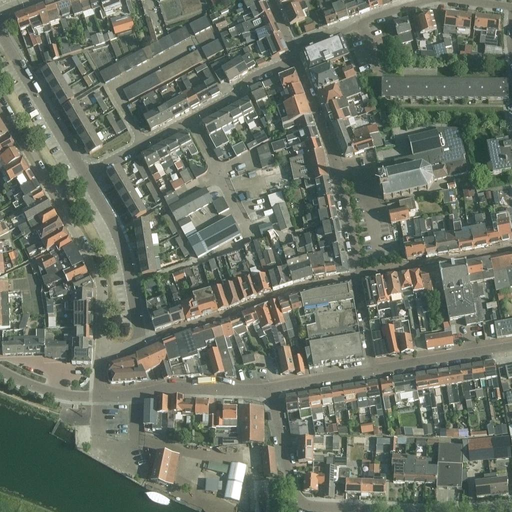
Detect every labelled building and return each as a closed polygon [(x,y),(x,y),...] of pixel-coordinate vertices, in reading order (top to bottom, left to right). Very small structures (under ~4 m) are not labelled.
[(69,0),(57,0),(54,2),(59,19),(60,22),(63,32),(69,30),(65,17),(69,16),(70,20),(75,18),(74,17),(69,0)] [(78,0),(69,0),(74,17),(83,14),(82,12),(78,0)] [(88,0),(78,0),(82,12),(92,9),(88,0)] [(88,0),(92,9),(92,10),(100,7),(101,12),(99,13),(102,20),(106,18),(105,15),(105,13),(99,0),(88,0)] [(119,0),(99,0),(105,13),(112,10),(112,11),(122,7),(119,0)] [(264,0),(245,0),(248,7),(241,10),(242,13),(250,10),(265,3),(264,0)] [(290,0),(280,4),(280,5),(281,5),(284,12),(290,26),(305,20),(301,12),(307,10),(303,0),(290,0)] [(331,5),(338,22),(348,18),(341,0),(337,0),(338,1),(340,0),(341,4),(332,7),(331,5)] [(346,0),(341,0),(348,18),(359,14),(354,0),(353,0),(351,0),(347,2),(346,0)] [(354,0),(359,14),(370,10),(366,0),(354,0)] [(382,6),(379,0),(366,0),(370,10),(382,6)] [(44,6),(43,6),(49,25),(60,22),(59,19),(54,2),(43,5),(44,6)] [(235,28),(270,13),(265,3),(250,10),(252,15),(244,18),(244,20),(237,23),(239,26),(235,28)] [(338,22),(331,5),(329,6),(330,8),(321,11),(327,26),(338,22)] [(43,6),(35,9),(42,27),(42,28),(44,34),(50,32),(48,25),(49,25),(43,6)] [(35,9),(25,12),(37,45),(41,44),(36,30),(42,28),(42,27),(35,9)] [(320,10),(315,12),(319,23),(324,21),(320,10)] [(37,45),(25,12),(15,16),(20,32),(26,29),(33,47),(37,45)] [(220,19),(217,13),(210,17),(212,22),(220,19)] [(270,13),(235,28),(239,36),(242,35),(244,40),(256,35),(259,43),(265,40),(280,34),(270,13)] [(446,13),(444,33),(449,34),(449,28),(457,29),(459,14),(446,13)] [(134,29),(130,14),(116,18),(121,33),(134,29)] [(420,35),(437,31),(432,14),(423,16),(424,18),(416,20),(420,35)] [(459,14),(457,29),(466,30),(465,36),(470,37),(472,16),(459,14)] [(206,30),(211,28),(206,17),(200,20),(206,30)] [(480,44),(485,45),(487,31),(488,18),(476,17),(474,32),(484,33),(483,37),(481,36),(480,44)] [(487,31),(485,45),(485,47),(497,49),(498,43),(494,42),(496,32),(499,32),(500,20),(488,18),(487,31)] [(151,19),(146,20),(152,44),(157,42),(151,19)] [(195,23),(200,33),(206,30),(200,20),(195,23)] [(404,35),(410,33),(407,20),(394,24),(402,49),(408,48),(404,35)] [(200,33),(195,23),(189,26),(195,36),(200,33)] [(185,28),(180,31),(185,41),(190,38),(185,28)] [(180,31),(174,33),(180,44),(185,41),(180,31)] [(112,33),(103,37),(105,43),(114,40),(112,33)] [(174,33),(169,36),(175,47),(180,44),(174,33)] [(93,47),(105,44),(102,34),(90,38),(93,47)] [(262,55),(269,51),(272,58),(288,52),(282,41),(280,34),(265,40),(268,47),(267,47),(260,50),(262,55)] [(169,36),(164,39),(169,49),(175,47),(169,36)] [(348,57),(341,37),(328,42),(329,45),(315,50),(314,47),(301,52),(309,72),(348,57)] [(65,38),(60,40),(63,51),(60,52),(62,57),(70,54),(65,38)] [(65,38),(70,54),(81,50),(79,45),(69,49),(65,38)] [(164,39),(158,42),(164,52),(169,49),(164,39)] [(471,53),(473,42),(463,40),(462,49),(468,49),(468,53),(471,53)] [(212,44),(218,54),(223,51),(218,41),(212,44)] [(158,42),(153,45),(159,55),(164,52),(158,42)] [(212,44),(207,46),(212,57),(218,54),(212,44)] [(448,59),(445,48),(444,44),(433,47),(436,58),(448,59)] [(153,45),(148,48),(153,58),(159,55),(153,45)] [(55,46),(49,48),(53,60),(59,58),(55,46)] [(212,57),(207,46),(201,49),(207,60),(212,57)] [(148,48),(142,50),(148,61),(153,58),(148,48)] [(142,50),(137,54),(142,64),(148,61),(142,50)] [(197,51),(192,54),(198,65),(203,62),(197,51)] [(137,54),(131,56),(137,67),(142,64),(137,54)] [(192,54),(187,57),(192,67),(198,65),(192,54)] [(481,56),(471,54),(470,61),(481,62),(481,56)] [(131,56),(126,59),(132,70),(137,67),(131,56)] [(71,59),(76,68),(81,65),(76,57),(71,59)] [(187,57),(181,59),(187,70),(192,67),(187,57)] [(310,74),(314,83),(318,92),(355,78),(348,57),(343,59),(347,71),(340,73),(339,70),(333,72),(330,65),(310,74)] [(126,59),(121,62),(127,72),(132,70),(126,59)] [(181,59),(176,62),(182,73),(187,70),(181,59)] [(228,59),(224,61),(235,80),(248,72),(241,59),(231,64),(228,59)] [(258,67),(266,63),(264,59),(256,62),(258,67)] [(235,80),(224,61),(227,67),(222,70),(218,62),(210,67),(220,84),(227,80),(229,83),(235,80)] [(121,62),(116,65),(121,75),(127,72),(121,62)] [(176,62),(171,65),(176,76),(182,73),(176,62)] [(81,65),(76,68),(82,77),(86,74),(81,65)] [(116,65),(110,68),(116,78),(121,75),(116,65)] [(171,65),(165,68),(171,79),(176,76),(171,65)] [(41,73),(48,85),(61,77),(54,66),(41,73)] [(197,75),(207,69),(205,66),(195,71),(197,75)] [(110,68),(105,71),(111,81),(116,78),(110,68)] [(165,68),(160,71),(166,81),(171,79),(165,68)] [(208,83),(193,91),(201,105),(221,94),(208,70),(203,73),(208,83)] [(294,70),(279,77),(262,84),(264,90),(281,83),(284,91),(300,85),(294,70)] [(111,81),(105,71),(100,73),(105,84),(111,81)] [(160,71),(155,74),(161,84),(166,81),(160,71)] [(155,74),(150,76),(155,87),(161,84),(155,74)] [(150,76),(144,79),(150,90),(155,87),(150,76)] [(188,91),(182,94),(190,110),(201,105),(193,91),(185,76),(181,78),(188,91)] [(61,77),(48,85),(54,96),(67,88),(61,77)] [(88,88),(92,85),(88,77),(83,79),(88,88)] [(355,78),(318,92),(320,97),(324,108),(346,100),(361,95),(355,78)] [(144,79),(139,82),(145,93),(150,90),(144,79)] [(139,82),(134,85),(139,96),(145,93),(139,82)] [(134,85),(128,88),(134,98),(139,96),(134,85)] [(257,107),(260,112),(262,112),(266,110),(262,102),(267,99),(260,85),(249,90),(257,107)] [(281,106),(284,105),(286,104),(285,104),(286,103),(286,104),(288,103),(288,104),(304,97),(300,85),(284,91),(280,93),(282,100),(279,102),(281,106)] [(67,88),(54,96),(61,107),(74,99),(67,88)] [(134,98),(128,88),(123,91),(129,101),(134,98)] [(162,126),(154,109),(149,101),(155,98),(153,93),(140,99),(149,116),(143,118),(150,132),(162,126)] [(93,96),(98,105),(103,102),(98,94),(93,96)] [(173,103),(167,106),(174,119),(190,110),(182,94),(181,95),(181,94),(171,100),(173,103)] [(364,105),(365,105),(370,103),(368,96),(362,98),(364,105)] [(281,122),(282,126),(311,117),(304,97),(288,104),(288,103),(286,104),(286,103),(285,104),(286,104),(284,105),(289,119),(281,122)] [(247,99),(236,105),(243,118),(248,116),(249,117),(255,114),(247,99)] [(346,100),(324,108),(328,116),(349,109),(346,100)] [(103,102),(98,105),(103,113),(108,111),(103,102)] [(63,110),(70,122),(83,114),(76,103),(63,110)] [(236,105),(225,111),(233,126),(239,123),(238,121),(243,118),(236,105)] [(159,106),(154,109),(162,126),(174,119),(167,106),(161,109),(159,106)] [(349,109),(328,116),(332,126),(333,126),(348,120),(353,119),(349,109)] [(225,111),(214,117),(221,130),(226,128),(227,129),(233,126),(225,111)] [(83,114),(70,122),(76,133),(89,125),(83,114)] [(106,118),(111,127),(116,124),(111,115),(106,118)] [(267,124),(274,122),(272,116),(265,118),(267,124)] [(202,124),(209,137),(216,150),(214,151),(218,159),(223,156),(219,149),(229,144),(221,130),(214,117),(202,124)] [(311,117),(282,126),(284,131),(297,126),(299,133),(315,128),(311,117)] [(256,131),(262,128),(258,120),(252,124),(256,131)] [(348,120),(333,126),(345,158),(354,155),(350,142),(355,141),(352,133),(348,120)] [(0,140),(8,136),(0,122),(0,140)] [(116,124),(111,127),(117,135),(121,133),(116,124)] [(89,125),(76,133),(83,144),(96,136),(89,125)] [(377,125),(352,133),(355,141),(350,142),(354,155),(355,155),(383,147),(377,125)] [(315,128),(299,133),(292,135),(294,140),(301,138),(303,144),(318,139),(315,128)] [(378,175),(377,175),(379,183),(378,184),(380,192),(381,192),(383,200),(386,200),(428,190),(434,182),(447,178),(447,179),(467,174),(464,161),(465,160),(464,156),(465,156),(458,129),(435,129),(436,132),(408,139),(412,157),(393,161),(396,170),(378,175)] [(186,132),(174,139),(181,152),(187,149),(192,158),(198,154),(186,132)] [(8,136),(0,140),(0,158),(16,149),(8,136)] [(96,136),(83,144),(89,155),(102,147),(96,136)] [(174,139),(163,145),(170,157),(173,163),(178,160),(175,154),(180,151),(181,152),(174,139)] [(289,160),(290,161),(322,151),(318,139),(303,144),(292,148),(293,152),(303,150),(305,156),(289,160)] [(249,151),(258,146),(255,142),(247,146),(249,151)] [(242,143),(231,149),(236,157),(247,152),(242,143)] [(257,150),(259,156),(270,153),(268,144),(257,150)] [(163,145),(152,150),(161,166),(166,164),(164,160),(170,157),(163,145)] [(282,151),(280,145),(271,148),(273,154),(282,151)] [(0,172),(22,159),(16,149),(0,159),(0,172)] [(161,166),(152,150),(141,156),(149,172),(155,168),(158,174),(163,171),(159,164),(161,166)] [(322,151),(290,161),(294,181),(304,179),(308,178),(309,183),(328,179),(322,151)] [(270,153),(259,156),(261,162),(272,159),(270,153)] [(30,172),(22,159),(0,172),(4,179),(7,177),(11,183),(30,172)] [(272,159),(261,162),(263,168),(274,165),(272,159)] [(134,163),(139,172),(143,170),(138,161),(134,163)] [(180,162),(174,165),(178,172),(183,169),(180,162)] [(205,174),(203,169),(197,171),(195,166),(189,169),(195,181),(204,176),(205,174)] [(107,175),(114,187),(127,179),(120,168),(107,175)] [(143,170),(139,172),(143,181),(148,179),(143,170)] [(186,171),(179,175),(182,179),(185,185),(192,182),(186,171)] [(30,172),(11,183),(3,187),(7,194),(11,191),(10,190),(17,186),(16,184),(18,183),(21,189),(35,181),(30,172)] [(159,191),(165,188),(162,182),(162,181),(158,174),(152,177),(156,185),(159,191)] [(308,178),(304,179),(306,189),(317,187),(319,199),(332,197),(328,179),(309,183),(308,178)] [(127,179),(114,187),(120,198),(133,190),(127,179)] [(172,181),(169,183),(174,191),(185,185),(182,179),(174,184),(172,181)] [(13,199),(16,204),(41,190),(35,181),(21,189),(20,190),(23,194),(13,199)] [(146,186),(151,195),(155,192),(150,184),(146,186)] [(471,184),(462,186),(464,199),(474,197),(471,184)] [(180,203),(169,208),(176,222),(213,203),(206,189),(180,203)] [(301,199),(299,189),(292,191),(295,201),(301,199)] [(41,190),(16,204),(13,205),(15,210),(25,205),(27,209),(46,200),(41,190)] [(133,190),(120,198),(127,209),(139,201),(133,190)] [(174,191),(163,197),(166,203),(177,197),(174,191)] [(450,204),(448,191),(430,194),(431,199),(442,197),(444,205),(450,204)] [(10,192),(5,195),(8,201),(14,198),(10,192)] [(155,192),(151,195),(155,204),(160,201),(155,192)] [(177,197),(166,203),(169,208),(180,203),(177,197)] [(216,209),(226,204),(223,198),(213,203),(216,209)] [(333,198),(318,201),(312,202),(313,208),(319,207),(320,212),(335,209),(333,198)] [(408,213),(416,211),(414,199),(399,203),(400,210),(389,213),(391,224),(409,220),(408,213)] [(21,212),(27,222),(52,209),(46,200),(27,209),(21,212)] [(139,201),(127,209),(133,220),(146,213),(139,201)] [(219,215),(229,210),(226,204),(216,209),(219,215)] [(280,232),(292,228),(284,205),(273,209),(280,232)] [(18,228),(24,239),(32,233),(36,231),(57,219),(52,209),(27,222),(28,224),(18,228)] [(335,209),(320,212),(313,214),(307,215),(308,217),(306,217),(307,222),(312,221),(312,219),(319,218),(321,224),(338,221),(335,209)] [(163,218),(168,227),(172,224),(167,215),(163,218)] [(484,215),(481,216),(482,223),(484,227),(487,246),(499,244),(496,228),(488,229),(486,222),(485,222),(484,215)] [(457,216),(452,217),(455,240),(457,240),(459,252),(474,249),(469,230),(468,228),(461,229),(460,224),(459,224),(457,216)] [(469,228),(468,228),(469,230),(474,249),(488,247),(487,246),(484,227),(482,223),(481,216),(477,217),(479,228),(470,230),(469,228)] [(451,233),(445,234),(448,254),(459,252),(457,240),(455,240),(452,217),(449,217),(451,233)] [(198,259),(240,236),(231,218),(188,240),(198,259)] [(496,228),(499,244),(511,241),(507,218),(496,220),(497,226),(496,227),(496,228)] [(57,219),(36,231),(41,241),(64,229),(57,219)] [(424,220),(419,221),(421,235),(422,244),(424,244),(426,256),(426,258),(437,256),(434,236),(434,239),(429,240),(428,234),(426,234),(424,220)] [(421,235),(419,221),(414,222),(417,244),(410,245),(409,239),(403,240),(407,260),(426,256),(424,244),(422,244),(421,235)] [(134,224),(136,237),(150,235),(148,222),(134,224)] [(316,232),(317,239),(340,235),(338,222),(323,225),(325,235),(319,236),(318,232),(316,232)] [(0,236),(8,232),(4,224),(0,225),(0,236)] [(172,224),(168,227),(173,235),(177,233),(172,224)] [(261,236),(267,234),(274,251),(272,252),(277,271),(285,269),(284,267),(282,267),(280,261),(284,260),(281,250),(278,239),(273,232),(271,225),(259,228),(261,236)] [(64,229),(41,241),(45,249),(41,251),(42,253),(55,246),(69,238),(64,229)] [(445,234),(434,236),(437,256),(448,254),(445,234)] [(150,235),(136,237),(138,249),(152,247),(150,235)] [(340,235),(317,239),(325,238),(326,242),(319,243),(320,249),(325,248),(342,244),(340,235)] [(69,238),(55,246),(59,253),(73,246),(69,238)] [(175,240),(180,249),(184,247),(180,238),(175,240)] [(0,243),(0,254),(2,254),(1,248),(8,246),(9,248),(11,248),(9,242),(0,243)] [(261,252),(258,242),(244,247),(248,257),(261,252)] [(345,258),(342,244),(330,247),(331,253),(333,253),(335,261),(345,258)] [(37,251),(34,246),(26,250),(30,257),(33,255),(33,253),(37,251)] [(41,263),(37,266),(40,273),(45,270),(48,276),(42,279),(45,286),(66,279),(68,283),(88,275),(73,246),(59,253),(53,257),(41,263)] [(295,246),(281,250),(284,260),(292,285),(313,278),(308,258),(306,249),(297,251),(295,246)] [(152,247),(138,249),(140,262),(154,260),(152,247)] [(184,247),(180,249),(185,258),(189,256),(184,247)] [(311,247),(306,249),(308,258),(313,278),(313,279),(326,277),(324,266),(323,262),(324,261),(323,255),(316,256),(316,254),(313,255),(311,247)] [(242,252),(226,257),(230,269),(246,264),(242,252)] [(277,271),(272,252),(264,255),(273,291),(292,285),(284,260),(280,261),(282,267),(284,267),(285,269),(277,271)] [(331,253),(323,255),(324,261),(323,262),(324,266),(326,277),(336,275),(348,273),(345,258),(335,261),(333,253),(331,253)] [(511,254),(502,256),(508,284),(509,289),(511,288),(511,256),(511,254)] [(45,260),(43,255),(34,260),(37,264),(45,260)] [(502,256),(489,259),(493,280),(495,291),(509,289),(508,284),(502,256)] [(227,268),(226,266),(223,258),(217,260),(220,270),(227,268)] [(489,259),(465,263),(472,300),(478,299),(479,299),(479,296),(476,283),(493,280),(489,259)] [(154,260),(140,262),(142,275),(156,273),(154,260)] [(211,272),(217,270),(214,261),(208,263),(211,272)] [(465,263),(438,268),(443,294),(445,301),(449,322),(465,319),(466,327),(482,324),(481,316),(478,299),(472,300),(465,263)] [(438,268),(430,270),(434,290),(440,288),(442,301),(445,301),(443,294),(438,268)] [(255,269),(250,271),(257,296),(271,292),(266,275),(258,278),(255,269)] [(430,270),(419,272),(423,292),(427,310),(427,313),(427,312),(430,311),(427,296),(433,294),(432,290),(434,290),(430,270)] [(233,283),(234,284),(240,303),(257,296),(250,271),(245,272),(247,278),(233,283)] [(419,272),(408,274),(413,297),(414,296),(415,301),(420,300),(421,306),(423,314),(427,313),(427,310),(423,292),(419,272)] [(408,274),(397,276),(404,305),(405,312),(406,312),(410,310),(407,301),(408,301),(407,298),(413,297),(408,274)] [(68,283),(63,286),(53,291),(55,296),(65,291),(73,287),(76,293),(93,284),(88,275),(68,283)] [(397,276),(384,278),(389,304),(392,319),(399,318),(397,306),(404,305),(397,276)] [(384,278),(372,281),(378,313),(384,311),(383,305),(389,304),(384,278)] [(223,287),(229,308),(240,303),(234,284),(229,286),(226,281),(222,283),(223,287)] [(372,281),(362,283),(369,322),(379,321),(378,313),(372,281)] [(72,294),(72,304),(74,305),(93,304),(93,285),(93,284),(76,293),(72,294)] [(313,291),(299,295),(303,309),(304,313),(304,316),(305,319),(314,317),(315,326),(303,329),(302,329),(307,351),(305,351),(309,370),(364,360),(354,305),(353,305),(353,303),(354,303),(351,284),(313,291)] [(177,311),(168,314),(172,326),(185,322),(181,310),(183,309),(180,304),(175,287),(170,289),(172,296),(177,311)] [(215,290),(211,291),(218,312),(229,308),(223,287),(215,290)] [(193,296),(194,299),(200,317),(218,312),(211,291),(210,290),(193,296)] [(497,295),(498,301),(511,298),(510,292),(497,295)] [(8,295),(0,295),(0,317),(9,318),(9,317),(8,300),(21,299),(20,294),(8,295)] [(299,295),(288,298),(292,313),(297,312),(302,326),(307,324),(305,319),(304,316),(304,313),(303,309),(299,295)] [(162,298),(154,300),(146,303),(147,310),(155,332),(172,326),(168,314),(167,314),(162,298)] [(288,298),(278,302),(287,332),(293,330),(288,314),(292,313),(288,298)] [(194,299),(180,304),(183,309),(186,321),(200,317),(194,299)] [(278,302),(268,305),(275,328),(279,344),(280,348),(285,347),(282,336),(278,337),(276,328),(281,326),(284,333),(287,332),(278,302)] [(484,304),(487,325),(489,340),(496,338),(496,339),(511,336),(511,320),(494,323),(493,321),(500,320),(497,302),(484,304)] [(74,305),(72,304),(65,305),(65,312),(74,312),(74,318),(74,329),(92,329),(93,304),(74,305)] [(259,322),(259,323),(262,330),(265,337),(262,330),(271,327),(275,345),(279,344),(275,328),(268,305),(254,310),(259,322)] [(262,330),(259,323),(254,311),(242,315),(247,327),(253,325),(256,334),(257,334),(260,339),(265,337),(262,330)] [(241,316),(229,320),(234,336),(237,347),(239,350),(243,348),(241,343),(239,336),(247,333),(241,316)] [(9,318),(0,317),(0,329),(9,329),(9,323),(20,323),(20,317),(9,317),(9,318)] [(315,326),(314,317),(305,319),(307,324),(302,326),(303,329),(315,326)] [(229,320),(220,324),(228,349),(232,348),(228,338),(234,336),(229,320)] [(401,322),(393,324),(393,327),(396,339),(399,338),(401,354),(414,352),(411,336),(404,337),(404,333),(403,334),(401,322)] [(220,324),(210,327),(215,342),(217,350),(224,374),(225,379),(236,379),(228,349),(220,324)] [(210,327),(200,330),(206,345),(207,350),(209,349),(208,344),(215,342),(210,327)] [(384,342),(380,342),(382,357),(390,356),(399,354),(396,339),(393,327),(381,329),(384,342)] [(65,342),(68,342),(92,341),(92,329),(74,329),(72,329),(72,336),(65,336),(65,342)] [(36,338),(24,338),(24,355),(45,354),(45,335),(44,330),(36,331),(36,338)] [(200,330),(190,333),(196,348),(206,345),(200,330)] [(190,333),(175,339),(182,363),(186,377),(191,377),(200,376),(198,370),(201,369),(197,352),(196,348),(190,333)] [(427,350),(453,346),(451,333),(425,338),(427,350)] [(53,335),(45,335),(45,354),(45,357),(53,357),(53,360),(66,360),(66,345),(53,345),(53,342),(54,342),(53,335)] [(8,341),(9,344),(2,345),(3,356),(24,355),(24,338),(13,339),(13,340),(8,341)] [(163,343),(170,372),(172,378),(174,378),(186,377),(182,363),(175,339),(163,343)] [(92,341),(68,342),(68,348),(70,348),(70,350),(72,350),(72,365),(92,365),(92,341)] [(380,342),(373,344),(375,358),(382,357),(380,342)] [(163,343),(147,351),(151,370),(151,371),(160,367),(164,380),(172,378),(170,372),(163,343)] [(283,375),(294,373),(289,346),(284,348),(284,350),(278,352),(283,375)] [(217,350),(208,352),(215,377),(224,374),(217,350)] [(134,372),(136,383),(149,382),(147,373),(151,371),(151,370),(147,351),(136,355),(139,372),(134,372)] [(117,384),(136,383),(134,372),(139,372),(136,355),(110,364),(107,374),(108,382),(111,384),(117,384)] [(243,366),(255,363),(253,355),(241,358),(243,366)] [(297,376),(304,374),(301,357),(293,358),(297,376)] [(494,363),(483,365),(486,381),(491,380),(493,391),(499,390),(494,363)] [(483,365),(471,367),(473,383),(476,399),(483,398),(480,382),(486,381),(483,365)] [(511,366),(506,368),(506,367),(499,369),(502,381),(511,378),(511,366)] [(471,367),(460,369),(462,385),(465,402),(466,409),(472,408),(468,384),(473,383),(471,367)] [(460,369),(449,370),(454,405),(459,404),(456,386),(462,385),(460,369)] [(449,370),(437,372),(440,389),(447,387),(450,405),(454,405),(449,370)] [(437,372),(426,374),(429,397),(431,410),(437,409),(433,390),(440,389),(437,372)] [(426,374),(414,376),(418,399),(429,397),(426,374)] [(414,376),(403,378),(406,394),(413,393),(415,402),(419,401),(418,399),(414,376)] [(392,380),(394,396),(396,405),(401,404),(400,395),(406,394),(403,378),(392,380)] [(383,398),(385,410),(385,412),(391,411),(388,397),(394,396),(392,380),(380,382),(383,398)] [(377,383),(366,384),(368,400),(369,408),(375,407),(376,412),(381,411),(377,383)] [(366,384),(354,386),(357,409),(361,409),(360,401),(368,400),(366,384)] [(354,386),(342,388),(345,404),(352,403),(353,412),(358,412),(357,409),(354,386)] [(342,388),(330,390),(335,416),(335,417),(339,416),(337,405),(345,404),(342,388)] [(330,390),(320,392),(322,408),(328,407),(330,417),(335,416),(330,390)] [(308,393),(312,418),(312,422),(316,421),(315,416),(323,415),(322,408),(320,392),(308,393)] [(299,412),(300,415),(300,420),(312,418),(308,393),(285,398),(287,414),(299,412)] [(168,413),(168,415),(168,424),(174,424),(174,414),(183,414),(183,416),(193,417),(193,403),(184,403),(184,397),(171,397),(170,413),(168,413)] [(157,426),(156,431),(161,431),(162,415),(168,415),(168,413),(169,399),(157,398),(157,402),(157,414),(156,424),(157,426)] [(143,426),(152,426),(152,431),(156,431),(157,426),(156,424),(157,414),(157,402),(144,402),(143,426)] [(200,427),(208,427),(209,427),(209,430),(215,430),(216,428),(216,418),(209,417),(209,420),(208,420),(209,404),(196,403),(195,416),(203,416),(203,424),(200,424),(200,427)] [(263,445),(264,408),(243,408),(242,445),(263,445)] [(237,434),(237,409),(223,409),(223,414),(223,422),(230,422),(230,434),(237,434)] [(338,433),(337,428),(336,425),(327,427),(329,435),(338,433)] [(431,425),(423,426),(424,436),(433,434),(431,425)] [(337,428),(338,433),(338,435),(347,434),(345,426),(337,428)] [(495,427),(496,435),(506,434),(505,426),(495,427)] [(509,438),(491,439),(493,461),(511,459),(509,438)] [(299,439),(299,451),(313,451),(313,446),(323,446),(323,439),(299,439)] [(436,485),(436,489),(462,491),(462,484),(461,484),(462,464),(493,461),(491,439),(463,442),(463,447),(438,446),(437,467),(436,469),(436,485)] [(262,450),(264,468),(258,468),(258,473),(264,473),(265,478),(277,477),(274,449),(262,450)] [(173,454),(157,451),(151,481),(173,485),(174,480),(168,479),(173,454)] [(313,451),(299,451),(299,463),(323,463),(323,457),(313,457),(313,451)] [(392,456),(391,473),(394,473),(393,484),(404,484),(405,466),(405,457),(392,456)] [(405,466),(404,484),(415,485),(415,466),(416,460),(405,459),(406,457),(405,457),(405,466)] [(415,466),(415,485),(425,485),(426,466),(426,460),(416,460),(415,466)] [(426,466),(425,485),(436,485),(436,469),(431,468),(431,460),(426,460),(426,466)] [(361,482),(360,494),(373,495),(374,466),(369,466),(368,480),(367,480),(367,482),(361,482)] [(374,466),(373,495),(385,495),(386,476),(380,476),(380,482),(373,482),(374,474),(378,474),(379,466),(374,466)] [(325,475),(324,485),(324,499),(334,499),(334,484),(337,484),(338,470),(337,470),(337,467),(325,467),(325,475)] [(338,470),(337,484),(338,484),(346,484),(346,494),(360,494),(361,482),(349,482),(349,470),(338,470)] [(318,485),(324,485),(325,475),(318,475),(318,477),(304,477),(304,492),(317,493),(318,485)] [(492,497),(490,475),(483,476),(484,482),(475,483),(476,499),(492,497)] [(496,475),(490,475),(492,497),(508,495),(506,479),(497,481),(496,475)] [(219,481),(206,481),(205,492),(218,493),(219,481)]
